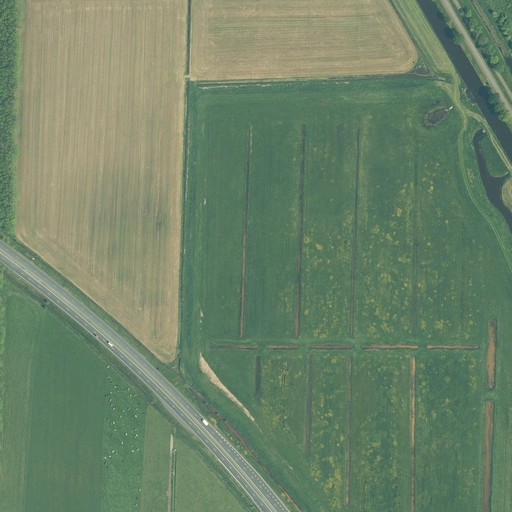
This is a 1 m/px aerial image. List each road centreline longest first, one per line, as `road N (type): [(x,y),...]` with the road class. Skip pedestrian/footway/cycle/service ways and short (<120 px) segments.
road 1 (trunk): [(280,511),(161,379),(0,244)]
road 2 (trunk): [(0,256),(147,380),(267,511)]
road 3 (tertiary): [(511,115),(444,0)]
